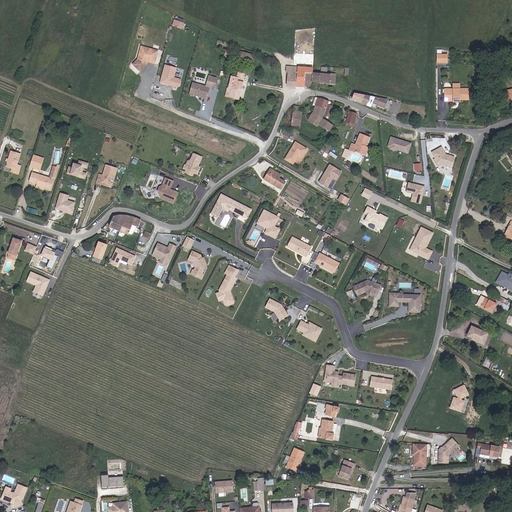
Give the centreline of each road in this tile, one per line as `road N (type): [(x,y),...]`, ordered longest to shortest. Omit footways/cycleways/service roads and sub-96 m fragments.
road 1 (unclassified): [(0,213),(79,238),(121,211),(187,227),(210,192),(262,152),(285,110),(305,94),(345,100),(404,125),(481,134)]
road 2 (unclassified): [(427,369),(458,206),(481,134)]
road 3 (residential): [(266,271),(337,306),(360,355),(427,369)]
road 4 (unclassified): [(365,511),(427,369)]
